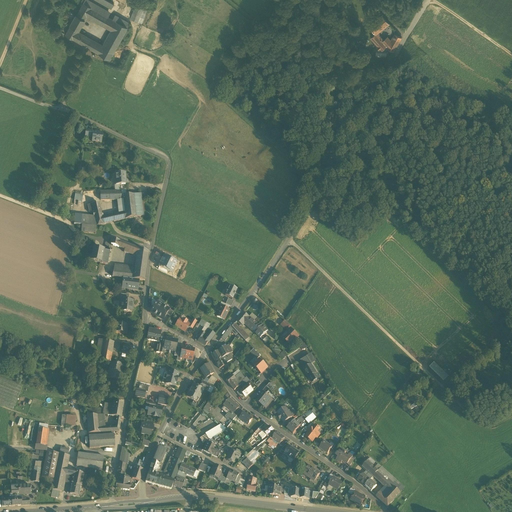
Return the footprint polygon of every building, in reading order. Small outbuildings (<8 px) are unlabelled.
[(86,0),(84,0),(83,3),(107,16),(109,13),(86,0)] [(103,26),(104,24),(109,17),(107,16),(83,3),(76,15),(84,19),(86,16),(103,26)] [(131,19),(138,22),(143,8),(136,5),(131,19)] [(147,9),(143,8),(138,22),(141,23),(147,9)] [(69,24),(70,25),(78,30),(84,19),(76,15),(75,14),(69,24)] [(369,25),(375,33),(375,34),(376,33),(389,23),(382,14),(369,25)] [(115,16),(113,20),(116,21),(127,28),(129,24),(115,16)] [(102,46),(97,43),(93,50),(109,60),(127,28),(116,21),(112,28),(102,46)] [(77,32),(78,30),(70,25),(65,34),(73,39),(77,32)] [(73,39),(84,45),(88,38),(77,32),(73,39)] [(381,49),(386,46),(386,45),(382,40),(381,39),(381,38),(380,38),(376,33),(375,34),(375,33),(371,37),(378,45),(377,46),(379,49),(380,48),(381,49)] [(395,33),(391,40),(387,47),(394,51),(401,37),(395,33)] [(387,36),(382,40),(386,45),(386,46),(387,47),(391,40),(387,36)] [(97,43),(91,40),(87,47),(93,50),(97,43)] [(92,142),(101,144),(102,134),(99,134),(99,133),(95,132),(95,133),(93,133),(92,138),(92,142)] [(115,175),(116,186),(120,185),(125,185),(125,174),(115,175)] [(101,201),(117,200),(121,200),(121,196),(121,192),(114,192),(100,192),(100,201),(101,201)] [(141,194),(126,196),(122,196),(124,212),(125,220),(136,217),(143,216),(141,200),(141,194)] [(93,212),(93,213),(101,211),(99,203),(88,206),(89,213),(93,212)] [(118,214),(112,215),(114,222),(125,220),(124,212),(118,214)] [(96,227),(96,226),(94,217),(75,216),(74,225),(82,226),(96,227)] [(102,216),(94,217),(96,226),(110,223),(109,216),(102,218),(102,216)] [(95,234),(96,227),(82,226),(81,233),(95,234)] [(124,253),(128,254),(131,246),(112,239),(111,245),(125,250),(124,253)] [(148,253),(131,246),(128,254),(136,257),(135,267),(133,280),(138,280),(145,281),(148,253)] [(91,262),(102,264),(104,251),(94,248),(92,255),(91,262)] [(102,264),(107,265),(110,252),(104,251),(102,264)] [(159,267),(167,271),(172,273),(178,262),(172,259),(171,260),(164,257),(159,267)] [(123,278),(133,280),(135,267),(114,265),(112,277),(117,278),(123,278)] [(126,289),(137,291),(138,280),(133,280),(123,278),(122,287),(127,288),(126,289)] [(225,296),(232,300),(237,290),(230,286),(228,286),(226,290),(227,291),(225,296)] [(124,313),(125,313),(127,312),(131,312),(132,306),(133,306),(133,302),(128,301),(121,301),(120,305),(121,306),(121,312),(122,312),(124,313)] [(150,313),(156,317),(163,306),(157,302),(154,307),(150,313)] [(169,310),(163,306),(156,317),(163,320),(166,315),(169,310)] [(216,317),(224,321),(227,314),(228,313),(228,312),(228,311),(229,310),(228,310),(220,306),(219,306),(217,310),(219,311),(216,317)] [(243,326),(245,324),(249,318),(243,314),(237,321),(243,326)] [(253,332),(253,331),(259,325),(254,322),(249,318),(245,324),(247,326),(247,327),(253,332)] [(175,327),(184,333),(189,325),(186,323),(187,322),(183,320),(183,321),(180,319),(175,327)] [(192,329),(197,322),(193,320),(189,327),(192,329)] [(198,325),(203,328),(204,327),(206,323),(201,320),(198,325)] [(281,326),(286,330),(290,326),(285,321),(281,326)] [(115,331),(126,333),(128,324),(116,323),(115,331)] [(238,334),(242,331),(235,324),(232,327),(234,329),(238,334)] [(260,324),(259,325),(253,331),(255,333),(260,338),(268,331),(260,324)] [(221,339),(225,341),(232,332),(234,329),(232,327),(231,326),(221,339)] [(203,328),(201,332),(198,337),(197,336),(195,341),(205,347),(208,342),(208,343),(214,335),(207,330),(204,327),(203,328)] [(147,341),(159,343),(161,332),(156,332),(156,330),(154,330),(153,331),(149,330),(147,341)] [(242,330),(242,331),(238,334),(245,342),(249,338),(250,338),(242,330)] [(284,339),(289,344),(292,340),(294,341),(297,337),(290,330),(287,334),(288,336),(284,339)] [(164,350),(169,351),(171,340),(165,339),(164,345),(163,350),(164,350)] [(95,360),(101,361),(105,341),(99,340),(95,360)] [(177,341),(171,340),(169,351),(175,352),(176,348),(177,341)] [(113,343),(105,341),(101,361),(109,362),(112,345),(113,343)] [(124,344),(123,348),(123,351),(122,354),(130,356),(132,346),(124,344)] [(180,359),(186,360),(188,349),(182,347),(181,354),(180,358),(180,359)] [(211,356),(215,362),(222,359),(229,355),(230,354),(226,347),(218,352),(211,356)] [(273,351),(279,358),(282,355),(276,348),(273,351)] [(194,350),(188,349),(186,360),(191,361),(192,361),(193,356),(194,350)] [(251,353),(257,360),(260,357),(254,350),(251,353)] [(284,352),(282,355),(279,358),(282,361),(287,356),(284,352)] [(306,357),(311,365),(316,362),(311,354),(306,357)] [(229,355),(222,359),(224,363),(225,362),(226,363),(232,360),(231,359),(229,355)] [(300,361),(303,367),(307,367),(307,368),(311,365),(306,357),(300,361)] [(226,366),(224,363),(222,359),(215,362),(219,369),(226,366)] [(254,367),(261,374),(267,368),(264,365),(264,366),(259,360),(258,361),(253,366),(254,367)] [(29,368),(20,363),(15,372),(24,377),(29,368)] [(108,378),(120,380),(123,365),(111,363),(109,372),(108,378)] [(433,363),(428,368),(443,382),(448,377),(433,363)] [(206,377),(206,378),(210,376),(213,374),(208,365),(201,369),(206,377)] [(309,379),(316,374),(311,365),(307,368),(305,369),(303,370),(309,379)] [(177,378),(178,374),(172,373),(169,372),(168,376),(167,376),(166,380),(165,384),(175,387),(176,383),(178,378),(177,378)] [(245,379),(240,373),(234,378),(235,379),(233,381),(238,387),(240,385),(243,388),(250,382),(247,378),(245,379)] [(319,378),(316,374),(309,379),(311,383),(319,378)] [(41,378),(32,375),(29,382),(38,385),(41,378)] [(234,391),(238,387),(233,381),(235,379),(234,378),(232,375),(225,381),(234,391)] [(207,383),(213,386),(217,381),(210,376),(206,378),(206,377),(205,378),(206,379),(208,381),(207,383)] [(0,404),(13,410),(22,386),(0,377),(0,404)] [(199,387),(207,391),(210,386),(207,384),(203,382),(202,382),(199,387)] [(243,388),(244,389),(248,386),(252,391),(255,388),(250,382),(243,388)] [(186,397),(194,401),(195,398),(199,399),(203,390),(193,385),(190,392),(189,392),(186,397)] [(210,386),(207,391),(207,392),(211,394),(215,388),(210,386)] [(253,392),(252,391),(248,386),(244,389),(241,392),(246,398),(253,392)] [(136,390),(134,397),(144,399),(146,392),(136,390)] [(274,396),(271,392),(270,390),(266,394),(272,399),(274,396)] [(268,406),(273,401),(273,400),(272,399),(266,394),(264,392),(256,401),(263,407),(265,404),(268,406)] [(159,397),(157,405),(166,406),(168,399),(159,397)] [(229,411),(233,414),(238,408),(229,400),(223,406),(224,407),(222,410),(227,414),(229,411)] [(113,402),(112,406),(112,410),(122,412),(123,404),(113,402)] [(121,418),(122,412),(112,410),(112,406),(110,406),(110,405),(105,404),(103,415),(108,416),(111,416),(116,417),(121,418)] [(156,417),(160,418),(162,409),(155,407),(149,406),(149,407),(149,408),(148,411),(148,415),(152,416),(153,417),(155,418),(156,417)] [(277,414),(283,424),(293,417),(292,415),(295,413),(293,410),(290,412),(286,407),(282,410),(277,413),(277,414)] [(319,416),(313,409),(310,411),(316,419),(319,416)] [(238,414),(236,417),(233,414),(229,411),(227,414),(225,417),(231,423),(235,419),(237,421),(239,419),(241,416),(238,414)] [(316,419),(310,411),(303,416),(306,421),(309,424),(316,419)] [(239,419),(248,425),(252,419),(243,413),(241,416),(239,419)] [(61,426),(75,428),(76,417),(62,416),(61,426)] [(87,416),(88,434),(100,433),(98,416),(87,416)] [(293,435),(300,427),(294,421),(287,429),(293,435)] [(43,451),(46,452),(47,447),(46,447),(49,431),(47,431),(47,426),(39,425),(36,447),(35,450),(43,451)] [(145,435),(151,436),(151,432),(153,432),(153,427),(152,427),(143,425),(141,425),(140,430),(142,430),(141,434),(145,435)] [(221,426),(205,435),(199,439),(203,444),(226,429),(221,426)] [(306,437),(311,442),(315,437),(316,438),(319,435),(317,433),(319,430),(315,426),(313,429),(313,430),(308,431),(307,431),(307,432),(308,435),(306,437)] [(269,427),(263,432),(267,436),(268,437),(274,432),(269,427)] [(259,429),(253,436),(256,438),(259,436),(263,432),(259,429)] [(114,447),(113,432),(105,433),(100,433),(88,434),(89,449),(114,447)] [(267,436),(263,432),(259,436),(262,440),(267,436)] [(277,433),(272,439),(271,438),(267,442),(270,444),(269,446),(271,448),(272,446),(275,448),(278,444),(279,445),(285,439),(277,433)] [(203,451),(211,455),(214,449),(215,447),(213,446),(215,443),(210,440),(209,443),(207,443),(203,451)] [(319,448),(328,454),(332,447),(324,441),(319,448)] [(161,477),(167,478),(168,473),(164,472),(163,473),(162,476),(161,475),(162,473),(158,472),(161,465),(162,466),(166,454),(164,453),(165,450),(158,447),(152,462),(148,473),(161,477)] [(288,463),(290,464),(292,464),(294,460),(299,453),(290,447),(289,448),(285,453),(284,454),(288,457),(290,458),(288,461),(288,463)] [(181,463),(182,463),(186,451),(178,448),(174,460),(181,463)] [(218,451),(214,449),(211,455),(217,458),(220,452),(218,451)] [(346,466),(346,467),(352,458),(353,456),(349,454),(348,456),(345,455),(346,453),(341,449),(336,456),(338,457),(336,460),(341,463),(342,462),(347,465),(346,466)] [(247,459),(253,465),(256,462),(255,461),(261,455),(253,450),(244,458),(246,460),(247,459)] [(42,477),(54,480),(59,455),(47,452),(46,455),(42,477)] [(228,462),(233,464),(235,458),(238,460),(239,456),(235,453),(231,452),(228,458),(229,459),(228,462)] [(77,467),(102,471),(103,457),(79,454),(77,467)] [(67,456),(59,455),(54,480),(52,490),(60,492),(62,492),(63,483),(65,475),(66,469),(69,457),(67,456)] [(168,473),(167,478),(166,479),(174,483),(182,463),(181,463),(174,460),(170,458),(167,465),(171,466),(168,473)] [(346,467),(348,468),(354,459),(352,458),(346,467)] [(247,459),(246,460),(242,463),(248,470),(253,465),(247,459)] [(139,461),(137,469),(143,471),(145,464),(139,461)] [(369,473),(370,474),(375,469),(374,468),(372,466),(367,462),(362,467),(367,471),(369,473)] [(198,471),(204,474),(208,467),(201,464),(198,471)] [(181,465),(178,472),(181,473),(185,475),(188,468),(184,467),(185,466),(181,465)] [(218,480),(219,480),(221,474),(222,470),(213,466),(210,475),(214,476),(214,478),(218,480)] [(312,478),(316,481),(320,474),(309,466),(303,474),(311,480),(312,478)] [(139,482),(143,471),(137,469),(136,468),(132,479),(139,482)] [(188,468),(185,475),(186,475),(193,477),(195,471),(188,468)] [(402,486),(382,468),(378,472),(377,472),(394,487),(397,491),(402,486)] [(80,487),(81,487),(84,474),(74,473),(74,471),(70,470),(69,476),(71,476),(73,476),(73,479),(71,484),(80,486),(80,487)] [(231,481),(235,482),(237,477),(238,475),(230,471),(226,479),(231,481)] [(373,477),(385,487),(390,492),(394,487),(377,472),(373,477)] [(145,482),(158,486),(161,477),(148,473),(145,482)] [(365,486),(370,480),(367,477),(366,476),(363,474),(358,480),(365,486)] [(63,483),(71,484),(73,479),(71,478),(71,476),(69,476),(65,475),(63,483)] [(330,476),(328,480),(323,487),(326,489),(329,485),(328,485),(330,482),(333,478),(330,476)] [(131,479),(128,479),(124,478),(121,478),(117,477),(115,489),(129,491),(131,479)] [(171,490),(174,483),(166,479),(167,478),(161,477),(158,486),(171,490)] [(333,488),(337,491),(341,484),(338,482),(338,481),(333,478),(330,482),(328,485),(329,485),(333,488)] [(184,482),(179,480),(175,479),(173,486),(181,488),(184,482)] [(377,486),(370,480),(365,486),(371,492),(377,486)] [(69,494),(78,496),(80,487),(80,486),(71,484),(69,494)] [(247,491),(255,493),(256,486),(254,486),(249,485),(247,491)] [(18,487),(19,496),(22,495),(30,495),(30,486),(19,487),(18,487)] [(273,495),(280,496),(281,492),(281,489),(274,488),(274,487),(269,486),(269,487),(268,492),(268,495),(273,496),(273,495)] [(397,491),(394,487),(390,492),(385,497),(380,493),(376,497),(388,507),(400,493),(397,491)] [(385,497),(390,492),(385,487),(380,493),(385,497)] [(51,497),(58,499),(60,492),(52,490),(51,497)] [(292,490),(291,498),(300,499),(301,491),(297,491),(297,490),(296,490),(296,491),(292,490)] [(305,492),(301,491),(300,499),(309,500),(310,492),(306,492),(306,491),(305,491),(305,492)] [(351,500),(358,505),(361,504),(365,499),(356,493),(353,497),(352,497),(351,498),(351,500)] [(21,499),(11,499),(12,507),(22,506),(21,499)]
